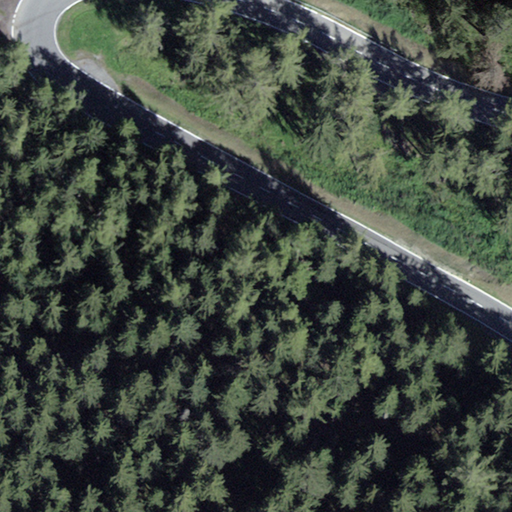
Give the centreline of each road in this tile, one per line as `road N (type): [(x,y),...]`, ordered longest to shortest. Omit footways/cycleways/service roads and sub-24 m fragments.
road 1 (tertiary): [(511,324),(62,78),(34,36),(45,0)]
road 2 (tertiary): [(244,0),(434,88),(511,113)]
